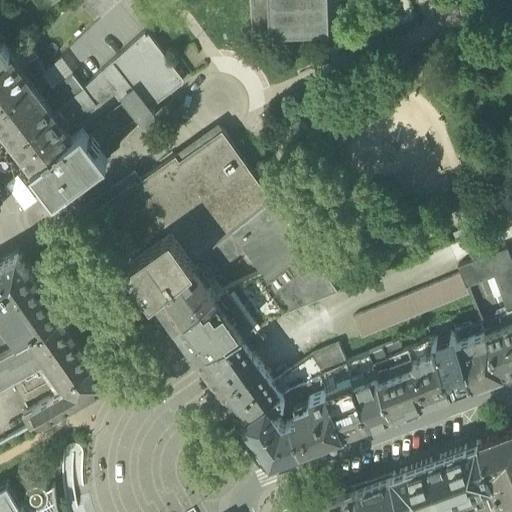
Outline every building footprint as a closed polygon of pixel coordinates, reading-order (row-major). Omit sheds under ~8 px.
[(119,0),(89,0),(103,16),(119,0)] [(252,0),(253,33),(330,31),(329,0),(252,0)] [(151,106),(152,106),(183,82),(184,76),(148,29),(85,86),(64,102),(15,139),(34,164),(86,125),(99,115),(126,94),(140,113),(143,117),(146,120),(150,121),(153,119),(156,116),(156,113),(155,110),(151,106)] [(0,60),(12,52),(2,39),(1,40),(0,38),(0,60)] [(24,68),(38,57),(40,56),(34,48),(26,54),(20,46),(12,52),(24,68)] [(0,60),(0,105),(42,73),(48,69),(38,57),(24,68),(12,52),(0,60)] [(42,73),(57,92),(61,89),(58,85),(75,72),(62,56),(48,69),(42,73)] [(85,86),(75,72),(58,85),(61,89),(57,92),(64,102),(85,86)] [(57,92),(42,73),(0,105),(0,118),(15,139),(64,102),(57,92)] [(126,94),(99,115),(113,134),(140,113),(126,94)] [(100,144),(113,134),(99,115),(86,125),(100,144)] [(34,164),(57,194),(108,155),(100,144),(86,125),(34,164)] [(93,205),(122,247),(174,209),(230,169),(213,141),(229,136),(224,128),(181,158),(177,153),(139,180),(135,174),(93,205)] [(122,247),(155,293),(195,261),(234,229),(273,197),(229,136),(213,141),(230,169),(174,209),(122,247)] [(273,197),(293,224),(311,211),(291,183),(273,197)] [(263,269),(269,277),(310,247),(293,224),(273,197),(234,229),(246,245),(245,245),(246,246),(263,269)] [(208,275),(246,246),(245,245),(246,245),(234,229),(195,261),(205,275),(208,275)] [(503,293),(509,307),(509,309),(511,307),(511,254),(509,246),(460,264),(468,284),(488,276),(496,273),(503,293)] [(317,258),(310,247),(269,277),(277,288),(317,258)] [(20,249),(0,260),(0,307),(8,318),(21,337),(33,330),(64,312),(20,249)] [(339,288),(317,258),(277,288),(269,277),(263,269),(228,285),(256,326),(269,320),(268,317),(339,288)] [(205,275),(195,261),(155,293),(176,322),(217,291),(205,275)] [(362,335),(470,291),(462,271),(354,315),(362,335)] [(496,273),(488,276),(495,296),(503,293),(496,273)] [(221,289),(217,291),(176,322),(195,348),(197,351),(241,332),(256,326),(228,285),(221,289)] [(511,320),(511,307),(509,309),(509,307),(498,312),(496,314),(500,325),(511,320)] [(53,385),(65,379),(96,358),(64,312),(33,330),(49,353),(38,359),(53,385)] [(0,348),(21,337),(8,318),(0,322),(0,348)] [(456,329),(457,330),(475,380),(503,369),(487,330),(483,319),(456,329)] [(511,320),(500,325),(499,326),(511,359),(511,320)] [(241,332),(252,347),(265,338),(256,326),(241,332)] [(511,359),(499,326),(487,330),(503,369),(511,365),(511,359)] [(0,380),(38,359),(49,353),(33,330),(21,337),(0,348),(0,380)] [(457,330),(434,338),(452,388),(475,380),(457,330)] [(252,347),(241,332),(197,351),(219,382),(258,354),(252,347)] [(404,348),(375,360),(394,410),(452,388),(434,338),(433,336),(404,348)] [(371,351),(375,360),(404,348),(400,339),(371,351)] [(340,342),(314,352),(326,369),(348,360),(340,342)] [(371,351),(348,360),(370,419),(394,410),(375,360),(371,351)] [(322,371),(326,369),(314,352),(275,379),(281,388),(282,387),(322,371)] [(275,379),(258,354),(219,382),(236,406),(242,415),(281,388),(275,379)] [(111,379),(96,358),(65,379),(69,385),(77,399),(77,398),(111,379)] [(326,369),(322,371),(344,429),(370,419),(348,360),(326,369)] [(322,371),(282,387),(304,443),(338,431),(345,429),(344,429),(322,371)] [(29,408),(37,421),(77,399),(69,385),(29,408)] [(282,387),(281,388),(242,415),(243,416),(244,416),(259,437),(266,448),(267,449),(268,449),(270,449),(271,449),(276,451),(277,452),(278,452),(279,453),(280,452),(281,452),(304,443),(282,387)] [(511,503),(511,428),(480,440),(495,481),(505,507),(511,503)] [(480,440),(467,445),(482,485),(495,481),(480,440)] [(407,510),(408,511),(411,511),(420,509),(466,492),(482,485),(467,445),(393,473),(407,510)] [(393,473),(356,487),(366,511),(400,511),(407,510),(393,473)] [(0,511),(60,511),(59,507),(57,499),(56,490),(55,482),(54,482),(54,483),(48,487),(47,485),(44,483),(41,481),(38,481),(35,482),(32,483),(30,485),(27,489),(27,492),(27,495),(28,498),(22,502),(22,501),(9,479),(0,484),(0,511)] [(486,495),(482,485),(466,492),(469,501),(486,495)] [(366,511),(356,487),(314,503),(317,511),(366,511)] [(486,511),(491,510),(486,495),(469,501),(466,492),(420,509),(421,511),(486,511)] [(317,511),(314,503),(289,511),(317,511)]
